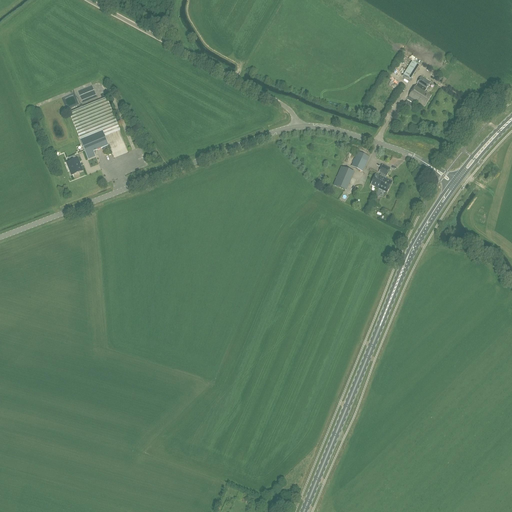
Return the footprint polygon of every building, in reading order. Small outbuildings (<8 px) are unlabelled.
[(412,61),(404,75),(411,79),(419,65),(412,61)] [(425,106),(431,96),(425,91),(431,83),(421,77),(417,83),(419,84),(417,86),(416,85),(409,96),(425,106)] [(109,146),(105,137),(120,131),(106,98),(69,113),(80,141),(88,160),(96,157),(94,152),(109,146)] [(406,102),(404,105),(412,110),(414,106),(406,102)] [(352,154),(347,152),(343,161),(349,163),(352,154)] [(369,157),(358,152),(352,166),(362,171),(369,157)] [(66,162),(70,171),(72,170),(74,175),(82,171),(79,162),(80,162),(79,158),(77,158),(76,155),(69,158),(70,161),(66,162)] [(371,185),(378,188),(388,168),(382,165),(379,172),(382,174),(381,176),(376,174),(371,185)] [(353,172),(341,167),(333,185),(345,190),(353,172)] [(388,168),(378,188),(387,193),(393,182),(386,179),(390,169),(388,168)]
